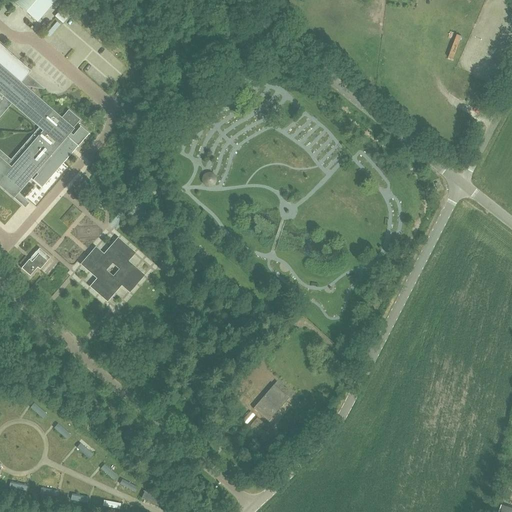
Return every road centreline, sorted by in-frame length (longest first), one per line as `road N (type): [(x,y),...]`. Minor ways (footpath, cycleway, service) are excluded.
road 1 (unclassified): [(250,511),(346,411),(462,184)]
road 2 (tertiary): [(462,184),(229,0)]
